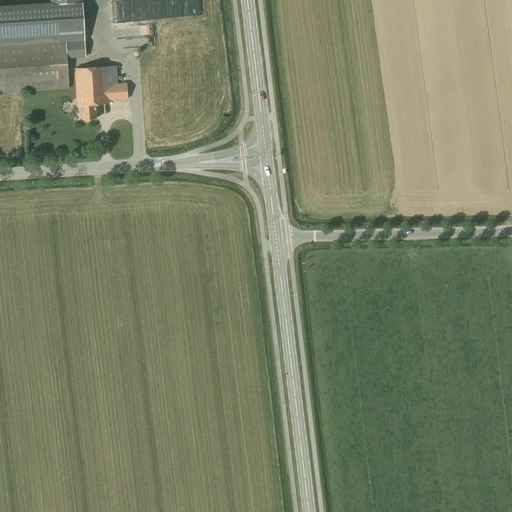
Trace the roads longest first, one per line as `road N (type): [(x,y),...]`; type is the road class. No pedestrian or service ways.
road 1 (primary): [(309,511),(278,238)]
road 2 (tertiary): [(267,158),(0,174)]
road 3 (unclassified): [(511,230),(289,237)]
road 4 (primary): [(267,158),(248,0)]
